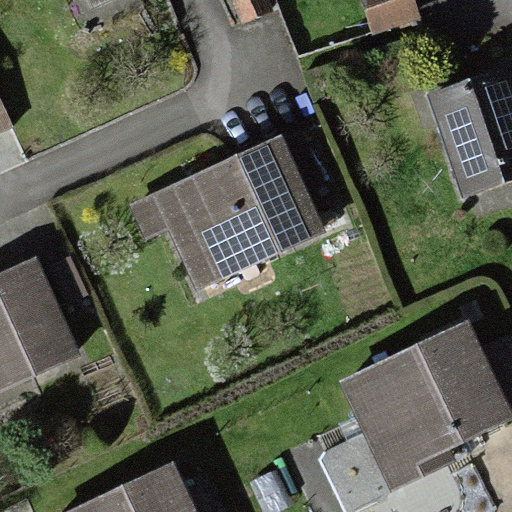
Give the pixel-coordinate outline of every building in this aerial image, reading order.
[(268,0),(236,0),(243,14),(269,2),(268,0)] [(410,0),(363,0),(374,29),(415,14),(410,0)] [(511,92),(500,60),(427,87),(464,188),(511,170),(511,92)] [(281,137),(154,189),(194,284),(320,232),(281,137)] [(32,255),(0,269),(0,384),(75,351),(32,255)] [(472,321),(342,373),(378,463),(508,411),(472,321)] [(189,511),(169,466),(63,511),(189,511)]
